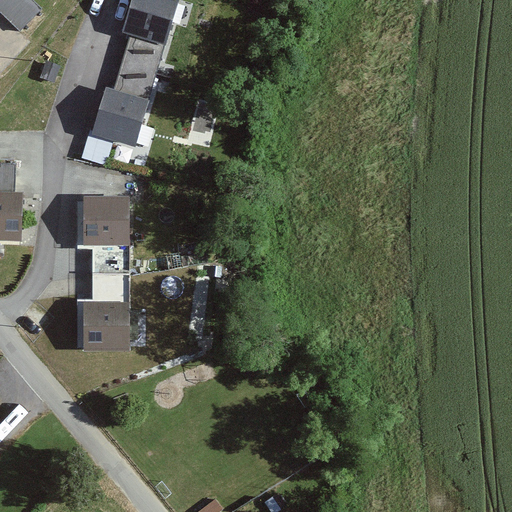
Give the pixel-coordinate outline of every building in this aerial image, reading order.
[(0,0),(0,8),(22,28),(43,6),(36,0),(0,0)] [(172,0),(125,0),(116,33),(125,36),(158,47),(172,0)] [(158,47),(125,36),(109,89),(143,98),(158,47)] [(130,147),(143,98),(109,89),(97,86),(84,135),(130,147)] [(16,160),(0,160),(0,238),(16,239),(16,160)] [(124,194),(76,193),(75,247),(92,249),(122,249),(124,194)] [(122,297),(122,249),(92,249),(91,297),(122,297)] [(91,297),(72,297),(75,353),(124,349),(122,297),(91,297)]
